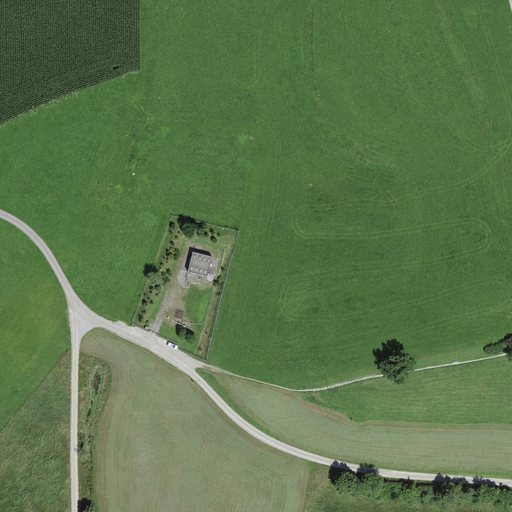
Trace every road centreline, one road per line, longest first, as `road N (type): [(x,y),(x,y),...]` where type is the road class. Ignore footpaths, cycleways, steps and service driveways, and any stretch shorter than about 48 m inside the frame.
road 1 (track): [(511,483),(341,465),(262,437),(179,359),(75,312),(52,260),(0,213)]
road 2 (track): [(75,312),(74,511)]
